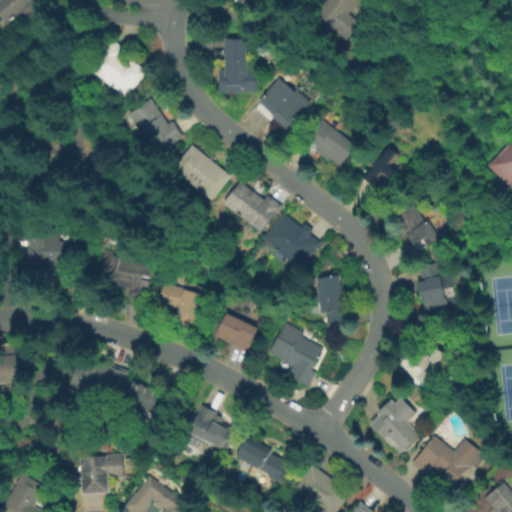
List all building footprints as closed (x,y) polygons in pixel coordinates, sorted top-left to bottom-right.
[(0,16),(0,0),(35,0),(39,5),(23,17),(19,12),(5,23),(0,16)] [(232,0),(259,0),(253,11),(232,0)] [(359,0),(349,14),(360,23),(347,40),(315,15),(326,0),(359,0)] [(86,66),(110,36),(128,50),(125,55),(146,72),(126,96),(86,66)] [(224,36),(247,36),(247,68),(257,67),(257,91),(218,91),(218,67),(224,67),(224,36)] [(255,107),(260,102),(258,100),(279,77),(295,90),(296,89),(310,101),(289,127),(288,127),(286,129),(272,117),(270,120),(255,107)] [(183,135),(156,153),(127,113),(150,97),(168,123),(172,120),(183,135)] [(302,143),(322,117),(356,145),(340,165),(331,158),(329,161),(316,151),(315,153),(302,143)] [(511,140),(511,193),(485,167),(511,140)] [(172,167),(192,144),(230,175),(211,198),(172,167)] [(374,184),(364,177),(373,165),(369,162),(375,154),(379,157),(388,146),(398,153),(389,164),(395,169),(388,178),(382,173),(374,184)] [(222,202),(239,180),(264,199),(267,194),(282,205),(277,212),(275,212),(260,231),(222,202)] [(394,213),(413,201),(426,221),(428,219),(440,237),(418,251),(402,227),(398,229),(390,217),(395,214),(394,213)] [(283,213),(301,227),(305,222),(313,229),(309,234),(321,243),(299,269),(262,238),(283,213)] [(29,231),(64,231),(64,271),(50,271),(50,278),(25,278),(24,258),(29,258),(29,231)] [(145,300),(128,296),(130,287),(111,283),(110,287),(97,284),(104,248),(153,259),(149,276),(142,274),(141,278),(149,280),(145,300)] [(452,284),(457,310),(448,312),(448,310),(434,314),(433,307),(424,309),(420,293),(418,294),(416,281),(421,280),(418,266),(438,262),(438,263),(440,262),(442,268),(439,269),(441,275),(449,273),(449,276),(452,276),(454,284),(452,284)] [(315,277),(338,274),(342,309),(343,308),(345,323),(327,326),(325,312),(320,312),(315,277)] [(195,328),(172,321),(176,308),(157,302),(163,281),(184,287),(183,289),(205,295),(195,328)] [(224,311),(258,327),(247,351),(214,335),(224,311)] [(307,386),(287,375),(293,365),(269,352),(285,322),(304,332),(301,336),(323,348),(311,370),(315,372),(307,386)] [(0,344),(16,343),(20,380),(0,382),(0,344)] [(436,389),(397,368),(409,348),(424,356),(425,354),(429,356),(433,348),(453,358),(436,389)] [(67,385),(77,359),(90,363),(92,358),(106,363),(107,362),(129,370),(118,402),(67,385)] [(131,380),(162,391),(160,397),(175,402),(171,416),(124,401),(131,380)] [(401,453),(386,438),(385,439),(369,423),(378,414),(377,412),(391,398),(396,403),(401,397),(417,413),(408,422),(420,434),(401,453)] [(234,428),(224,449),(203,439),(199,449),(186,443),(190,435),(187,433),(201,404),(217,412),(216,414),(224,418),(222,423),(234,428)] [(268,476),(269,475),(234,456),(246,435),(272,450),(270,452),(279,457),(279,456),(294,464),(282,484),(268,476)] [(435,435),(454,450),(464,438),(486,455),(476,468),(471,463),(449,491),(438,481),(441,477),(437,474),(439,471),(435,467),(428,477),(412,464),(435,435)] [(81,494),(79,457),(105,455),(105,454),(123,453),(124,477),(107,478),(108,492),(81,494)] [(312,464),(351,492),(336,511),(322,511),(293,491),(312,464)] [(2,511),(1,511),(21,473),(44,486),(33,505),(46,511),(2,511)] [(134,511),(127,506),(149,475),(190,504),(184,511),(164,511),(167,509),(164,506),(162,509),(155,503),(156,501),(153,499),(144,511),(134,511)] [(511,511),(495,511),(494,511),(495,508),(485,497),(504,481),(511,490),(511,511)] [(350,511),(360,500),(373,511),(350,511)]
